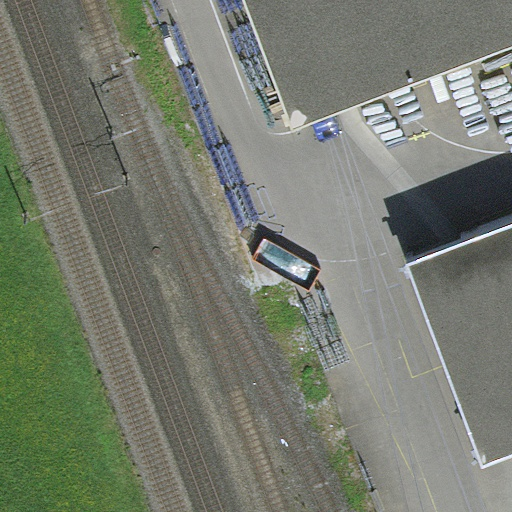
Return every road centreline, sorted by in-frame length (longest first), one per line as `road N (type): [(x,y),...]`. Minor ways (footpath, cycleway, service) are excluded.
road 1 (unknown): [(288,227),(337,279),(392,370),(440,511)]
road 2 (unknown): [(177,0),(241,181),(288,227)]
road 3 (unknown): [(288,227),(511,149)]
